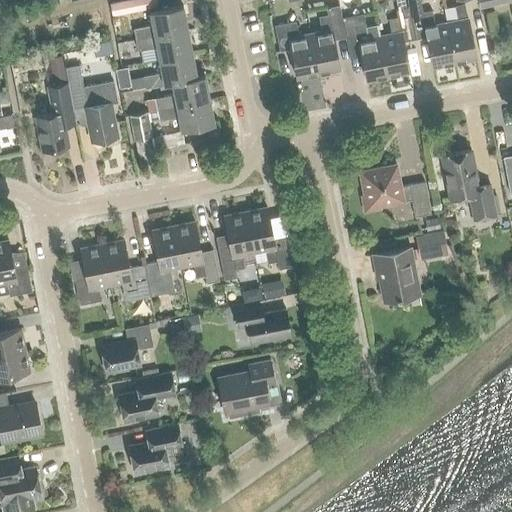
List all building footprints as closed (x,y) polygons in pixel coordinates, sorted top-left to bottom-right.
[(112,16),(136,11),(159,7),(157,0),(127,0),(109,4),(112,16)] [(408,0),(410,7),(416,38),(428,36),(434,65),(455,61),(447,20),(436,23),(433,9),(424,11),(421,0),(408,0)] [(447,20),(455,61),(478,56),(467,2),(458,4),(460,18),(447,20)] [(187,30),(183,5),(149,12),(152,25),(133,29),(136,40),(187,30)] [(310,32),(318,71),(339,67),(333,38),(345,35),(339,5),(327,7),(328,15),(319,16),(321,30),(310,32)] [(416,38),(410,7),(400,9),(401,16),(390,18),(393,32),(381,34),(389,74),(411,70),(405,40),(416,38)] [(368,78),(389,74),(381,34),(379,24),(367,26),(365,12),(343,16),(351,56),(363,54),(368,78)] [(297,75),(318,71),(310,32),(299,35),(296,21),(276,25),(281,51),(291,49),(297,75)] [(138,51),(157,47),(159,60),(192,53),(187,30),(136,40),(138,51)] [(145,88),(171,82),(197,77),(196,76),(192,53),(159,60),(161,72),(143,76),(145,88)] [(92,142),(118,137),(111,104),(117,103),(113,82),(84,88),(79,66),(66,69),(74,112),(85,110),(92,142)] [(155,98),(157,109),(209,99),(204,75),(196,76),(197,77),(171,82),(174,95),(155,98)] [(131,86),(129,80),(118,82),(119,88),(131,86)] [(36,118),(43,152),(69,147),(64,127),(76,124),(68,84),(47,88),(52,115),(36,118)] [(157,109),(155,98),(146,100),(148,111),(157,109)] [(206,125),(214,123),(209,99),(157,109),(159,120),(178,117),(181,130),(182,130),(190,128),(206,125)] [(159,120),(157,109),(148,111),(150,122),(159,120)] [(153,137),(148,112),(129,115),(134,141),(153,137)] [(2,115),(0,115),(0,122),(1,129),(14,126),(11,113),(2,115)] [(206,125),(209,139),(218,137),(216,123),(214,123),(206,125)] [(182,130),(183,138),(191,136),(190,128),(182,130)] [(183,144),(180,131),(159,136),(162,149),(183,144)] [(473,150),(444,155),(453,200),(472,197),(477,220),(499,216),(493,184),(480,186),(473,150)] [(401,187),(396,164),(359,172),(364,194),(361,195),(364,212),(381,208),(381,206),(411,200),(415,217),(431,214),(425,182),(401,187)] [(268,209),(246,213),(254,253),(265,251),(267,264),(279,262),(280,268),(293,265),(287,236),(273,238),(268,209)] [(244,255),(254,253),(246,213),(225,217),(231,246),(219,248),(225,280),(237,278),(235,270),(245,268),(242,255),(244,255)] [(440,228),(438,217),(424,220),(426,231),(440,228)] [(194,222),(173,226),(181,266),(192,263),(195,277),(203,275),(205,284),(218,281),(211,248),(200,250),(194,222)] [(144,263),(144,265),(151,296),(174,291),(170,268),(181,266),(173,226),(151,230),(157,260),(144,263)] [(417,238),(421,257),(449,252),(445,232),(417,238)] [(129,268),(123,240),(102,244),(109,284),(121,281),(125,302),(151,296),(144,265),(129,268)] [(33,293),(28,267),(15,269),(10,241),(0,243),(0,295),(9,294),(10,297),(33,293)] [(102,244),(80,249),(86,279),(74,281),(79,305),(101,300),(98,286),(109,284),(102,244)] [(421,297),(411,249),(373,256),(376,272),(379,272),(385,304),(421,297)] [(264,281),(267,298),(287,295),(285,279),(264,281)] [(290,335),(286,309),(261,314),(259,302),(234,307),(238,327),(247,326),(250,343),(290,335)] [(201,332),(197,313),(182,317),(186,335),(201,332)] [(180,318),(169,320),(171,333),(183,331),(180,318)] [(101,347),(106,371),(140,365),(137,349),(153,346),(149,326),(125,331),(128,342),(101,347)] [(0,356),(25,351),(21,330),(0,333),(0,356)] [(0,378),(30,373),(25,351),(0,356),(0,378)] [(276,384),(271,360),(248,365),(250,373),(221,379),(228,411),(229,411),(230,416),(245,413),(244,408),(267,403),(264,386),(276,384)] [(192,384),(190,371),(177,374),(179,386),(192,384)] [(135,392),(120,395),(125,421),(160,414),(156,398),(176,394),(172,373),(144,378),(133,380),(135,392)] [(0,394),(0,434),(2,442),(42,435),(35,403),(9,408),(6,393),(0,394)] [(130,446),(135,472),(168,465),(165,450),(182,446),(178,424),(146,430),(149,442),(130,446)] [(35,466),(22,469),(19,455),(4,458),(0,458),(0,496),(3,511),(12,511),(34,508),(32,498),(41,496),(35,466)]
